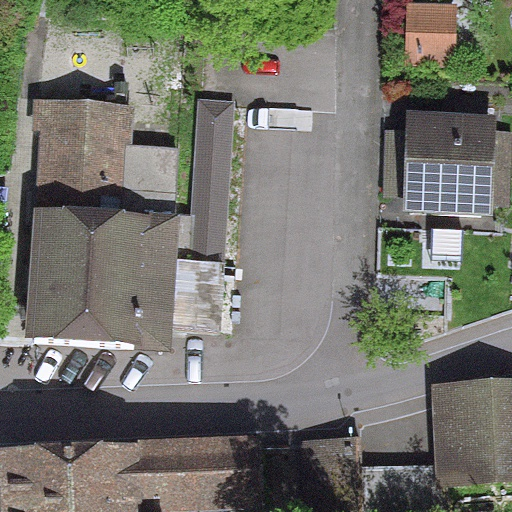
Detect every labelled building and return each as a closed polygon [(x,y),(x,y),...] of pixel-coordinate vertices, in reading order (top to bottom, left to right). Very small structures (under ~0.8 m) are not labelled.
[(451,10),(404,9),(403,68),(450,68),(451,10)] [(179,155),(125,151),(128,110),(40,104),(38,132),(47,133),(40,226),(32,344),(166,353),(167,331),(218,334),(232,108),(201,106),(194,222),(175,220),(179,155)] [(491,130),(424,129),(422,215),(490,217),(490,203),(508,203),(509,138),(491,138),(491,130)] [(511,381),(438,386),(444,484),(511,479),(511,381)] [(259,511),(257,437),(0,445),(0,511),(259,511)] [(359,511),(359,443),(301,444),(301,511),(359,511)]
